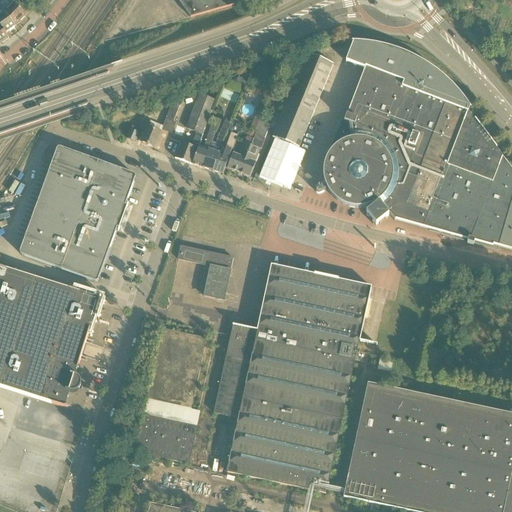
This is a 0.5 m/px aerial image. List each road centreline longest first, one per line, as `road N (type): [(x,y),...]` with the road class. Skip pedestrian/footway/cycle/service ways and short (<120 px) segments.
road 1 (unclassified): [(73,511),(186,176)]
road 2 (unclassified): [(186,176),(344,228),(511,268)]
road 3 (tertiary): [(0,123),(313,9)]
road 4 (unclassified): [(0,251),(37,159),(57,133),(186,176)]
